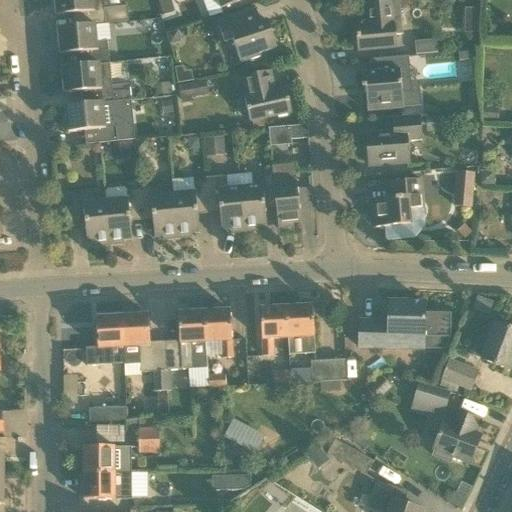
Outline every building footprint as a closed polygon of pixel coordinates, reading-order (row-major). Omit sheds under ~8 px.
[(105,25),(103,2),(107,2),(106,0),(54,0),(57,16),(78,14),(79,26),(58,29),(105,25)] [(217,0),(221,9),(240,2),(239,0),(217,0)] [(358,51),(396,48),(395,36),(402,35),(399,1),(366,4),(368,27),(356,28),(358,51)] [(260,24),(255,11),(255,10),(217,23),(224,42),(233,39),(241,63),(260,57),(259,54),(276,48),(267,21),(260,24)] [(97,42),(95,26),(105,25),(58,29),(61,55),(82,53),(83,66),(62,68),(109,63),(107,41),(97,42)] [(415,55),(437,52),(436,39),(414,41),(415,55)] [(412,93),(409,57),(369,60),(370,73),(361,74),(362,89),(365,89),(367,111),(403,108),(402,93),(412,93)] [(113,102),(113,96),(111,80),(101,81),(99,65),(109,64),(109,63),(62,68),(64,94),(86,92),(87,104),(66,107),(113,102)] [(173,68),(174,81),(191,80),(190,68),(173,68)] [(275,92),(270,71),(243,77),(248,98),(245,99),(250,122),(292,113),(286,89),(275,92)] [(181,102),(207,92),(202,77),(175,87),(181,102)] [(117,142),(115,119),(113,102),(66,107),(68,133),(90,131),(91,145),(117,142)] [(369,166),(409,163),(407,142),(421,141),(419,116),(393,118),(394,132),(366,135),(369,166)] [(290,127),(269,129),(270,142),(291,140),(290,127)] [(206,137),(207,154),(223,154),(223,136),(206,137)] [(278,229),(293,227),(293,224),(301,223),(295,165),(272,168),(273,176),(274,185),(276,202),(278,229)] [(472,209),(475,174),(456,173),(454,208),(472,209)] [(240,186),(239,175),(205,179),(206,183),(208,209),(220,208),(222,231),(230,230),(230,233),(245,232),(240,186)] [(274,185),(273,176),(266,177),(252,178),(253,185),(240,186),(245,232),(259,231),(259,227),(267,226),(264,203),(276,202),(274,185)] [(194,193),(173,195),(177,239),(192,237),(191,234),(199,233),(197,210),(208,209),(206,183),(205,179),(204,179),(205,183),(193,184),(194,193)] [(375,228),(411,225),(410,210),(424,209),(421,180),(394,182),(395,198),(373,200),(375,228)] [(159,187),(139,189),(141,216),(152,215),(154,237),(162,236),(163,240),(177,239),(173,195),(160,196),(159,187)] [(126,190),(123,188),(108,189),(104,193),(106,201),(106,202),(110,245),(127,243),(126,240),(134,239),(132,217),(141,216),(139,189),(126,190)] [(93,203),(93,194),(71,196),(73,222),(85,221),(87,244),(95,243),(95,247),(110,245),(106,202),(93,203)] [(424,350),(425,303),(389,302),(388,323),(359,322),(358,348),(424,350)] [(290,355),(305,355),(315,354),(312,306),(287,308),(290,355)] [(290,355),(287,308),(260,309),(263,357),(274,356),(273,340),(288,339),(289,355),(290,355)] [(205,312),(207,342),(222,342),(223,359),(233,358),(230,311),(205,312)] [(171,370),(182,370),(207,369),(207,357),(208,357),(207,342),(205,312),(178,313),(180,343),(166,344),(168,391),(172,391),(171,370)] [(150,345),(149,315),(123,317),(126,364),(141,363),(141,374),(155,373),(156,392),(168,391),(166,344),(150,345)] [(87,366),(99,365),(126,364),(123,317),(96,318),(98,347),(86,348),(87,366)] [(508,370),(511,358),(511,330),(494,324),(480,359),(508,370)] [(347,360),(310,362),(311,384),(348,382),(347,360)] [(471,391),(478,372),(449,361),(441,380),(471,391)] [(226,376),(208,377),(208,389),(226,388),(226,376)] [(445,409),(450,394),(419,384),(414,399),(445,409)] [(156,413),(167,413),(167,394),(157,394),(156,413)] [(90,423),(110,422),(126,422),(126,408),(109,409),(89,409),(90,423)] [(454,411),(450,422),(444,420),(432,450),(471,465),(482,436),(476,434),(481,421),(454,411)] [(255,453),(263,437),(233,422),(226,438),(255,453)] [(159,428),(155,428),(140,428),(140,454),(159,454),(159,428)] [(365,476),(373,462),(336,441),(328,454),(365,476)] [(83,474),(115,473),(132,473),(131,459),(131,448),(83,448),(83,474)] [(115,490),(115,473),(83,474),(83,500),(132,500),(132,490),(115,490)] [(232,491),(242,491),(251,486),(251,476),(231,477),(232,491)] [(422,511),(423,511),(403,505),(408,492),(377,481),(368,507),(383,511),(422,511)]
